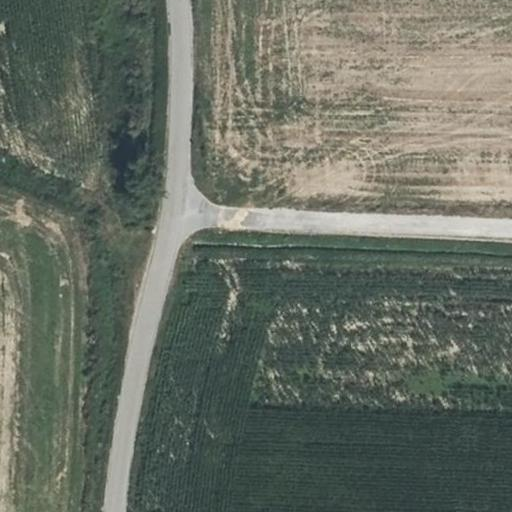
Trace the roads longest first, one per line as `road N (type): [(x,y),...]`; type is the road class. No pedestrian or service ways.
road 1 (unclassified): [(511,228),(173,212)]
road 2 (unclassified): [(115,511),(118,462),(173,212)]
road 3 (unclassified): [(173,212),(173,0)]
